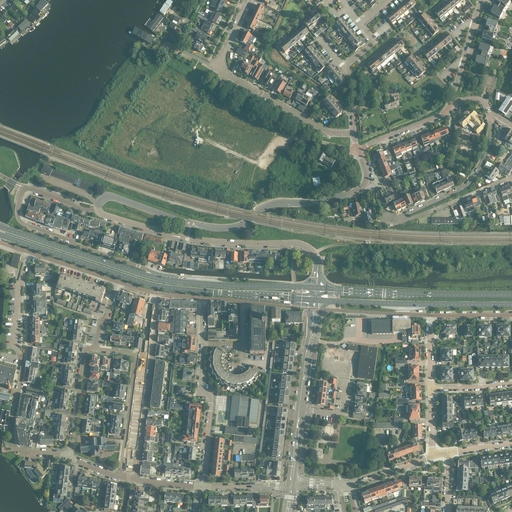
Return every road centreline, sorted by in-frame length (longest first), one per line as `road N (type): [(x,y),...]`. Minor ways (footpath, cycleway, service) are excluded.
road 1 (residential): [(69,457),(13,448),(22,371),(18,287),(29,252),(117,283)]
road 2 (residential): [(511,180),(390,221),(467,184),(489,140),(488,112)]
road 3 (primary): [(0,235),(157,286),(275,297)]
road 4 (residential): [(317,265),(299,243),(187,239),(98,209)]
road 5 (primary): [(316,300),(511,305)]
road 6 (primary): [(511,295),(317,288)]
road 7 (residential): [(156,294),(135,480)]
road 8 (residential): [(150,276),(22,221),(24,188)]
road 9 (residential): [(118,477),(135,354),(94,348)]
road 10 (primary): [(312,287),(150,276)]
road 11 (primary): [(150,276),(0,227)]
road 12 (unclassified): [(246,221),(203,226),(112,197),(98,209)]
road 13 (residential): [(430,388),(429,315),(511,314)]
road 14 (residential): [(354,132),(325,130),(216,68)]
road 15 (residential): [(202,487),(211,395),(199,389),(202,343)]
